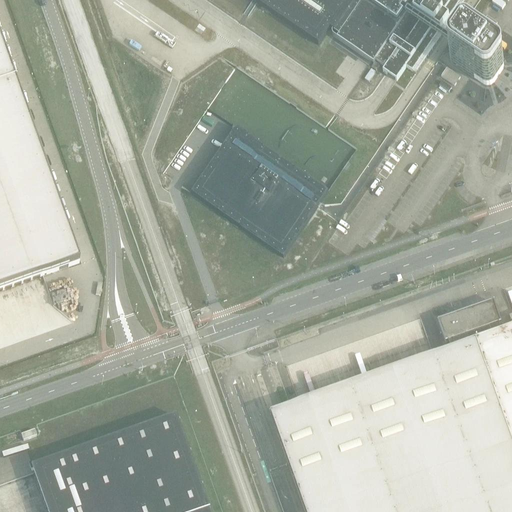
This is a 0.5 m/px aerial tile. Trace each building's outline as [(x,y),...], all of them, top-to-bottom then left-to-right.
[(441,30),(461,0),(251,0),(252,1),(255,2),(257,4),(319,46),(330,30),(333,31),(332,32),(332,33),(332,34),(332,35),(332,36),(333,37),(334,38),(337,40),(373,65),(376,61),(378,63),(386,68),(383,72),(390,77),(396,81),(397,82),(406,68),(412,72),(437,35),(441,30)] [(481,25),(478,23),(472,32),(486,41),(492,32),(497,24),(487,17),(481,25)] [(437,35),(455,47),(458,43),(441,30),(437,35)] [(491,53),(470,39),(469,38),(468,38),(466,38),(465,38),(464,38),(462,38),(461,39),(460,40),(459,41),(458,43),(455,47),(451,53),(450,54),(450,55),(450,56),(449,58),(450,59),(450,60),(450,61),(451,62),(451,63),(452,63),(453,64),(474,79),(475,78),(484,84),(485,85),(486,85),(487,85),(489,85),(491,85),(491,84),(492,84),(493,83),(493,82),(501,70),(502,69),(503,68),(503,67),(503,65),(502,64),(502,63),(501,62),(501,61),(500,60),(491,54),(491,53)] [(0,291),(43,277),(79,264),(0,41),(0,291)] [(441,77),(454,87),(460,78),(447,69),(441,77)] [(318,209),(328,193),(235,129),(190,195),(284,259),(318,209)] [(511,511),(511,331),(500,335),(497,327),(501,325),(494,303),(438,323),(446,345),(449,344),(451,353),(299,407),(291,410),(290,406),(280,409),(281,413),(271,417),(277,434),(277,435),(304,511),(511,511)] [(211,511),(178,418),(47,464),(47,462),(30,468),(32,475),(34,474),(48,511),(211,511)] [(34,429),(21,433),(24,441),(37,436),(34,429)]
